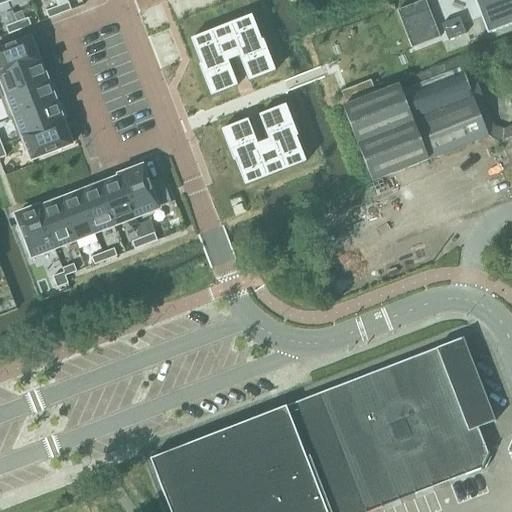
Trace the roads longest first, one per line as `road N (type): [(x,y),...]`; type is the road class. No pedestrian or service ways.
road 1 (residential): [(463,300),(429,302),(292,347),(246,321),(210,227)]
road 2 (residential): [(128,7),(62,33),(111,158),(174,133)]
road 3 (residential): [(128,7),(174,133)]
